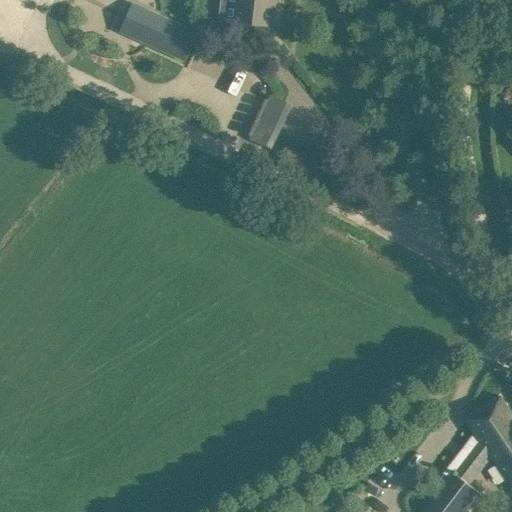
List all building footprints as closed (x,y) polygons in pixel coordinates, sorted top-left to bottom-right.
[(275,0),(234,0),(232,21),(272,26),(275,0)] [(134,39),(186,62),(200,31),(147,8),(134,39)] [(267,93),(249,133),(271,143),(290,103),(267,93)] [(511,414),(500,397),(467,419),(476,432),(481,440),(492,456),(511,485),(511,414)] [(464,511),(480,492),(464,479),(470,473),(461,466),(481,440),(476,432),(445,472),(449,475),(420,511),(464,511)] [(377,497),(399,475),(377,454),(355,476),(377,497)]
